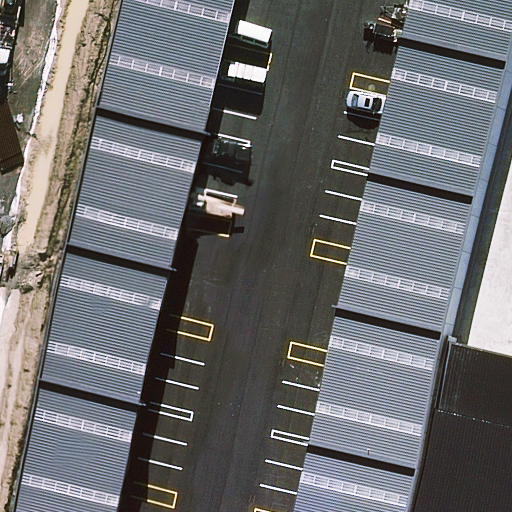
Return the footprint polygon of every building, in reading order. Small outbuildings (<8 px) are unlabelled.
[(126,0),(103,100),(206,124),(234,0),(126,0)] [(511,0),(415,0),(405,46),(511,71),(511,69),(511,0)] [(405,46),(375,176),(482,200),(511,71),(405,46)] [(103,100),(73,229),(176,253),(206,124),(103,100)] [(375,176),(346,305),(452,329),(482,200),(375,176)] [(73,229),(43,358),(145,382),(176,253),(73,229)] [(346,305),(316,434),(423,458),(452,329),(346,305)] [(511,511),(511,357),(472,348),(433,511),(511,511)] [(43,358),(13,487),(115,511),(145,382),(43,358)] [(316,434),(298,511),(410,511),(423,458),(316,434)] [(13,487),(6,511),(115,511),(13,487)]
